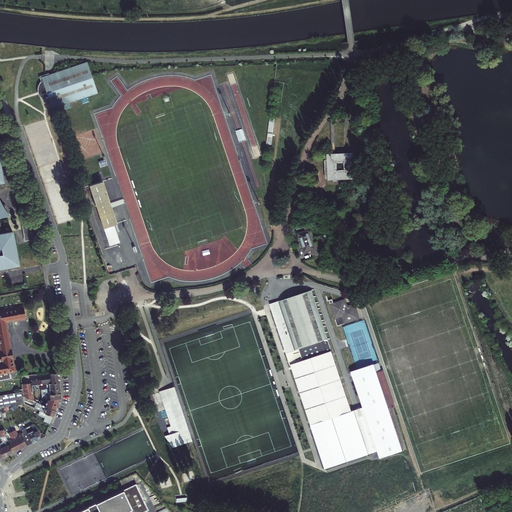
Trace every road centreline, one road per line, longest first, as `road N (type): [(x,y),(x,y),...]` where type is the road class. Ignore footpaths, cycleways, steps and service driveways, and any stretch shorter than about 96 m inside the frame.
road 1 (residential): [(20,132),(62,257),(77,375),(59,435),(26,454)]
road 2 (track): [(205,15),(0,4)]
